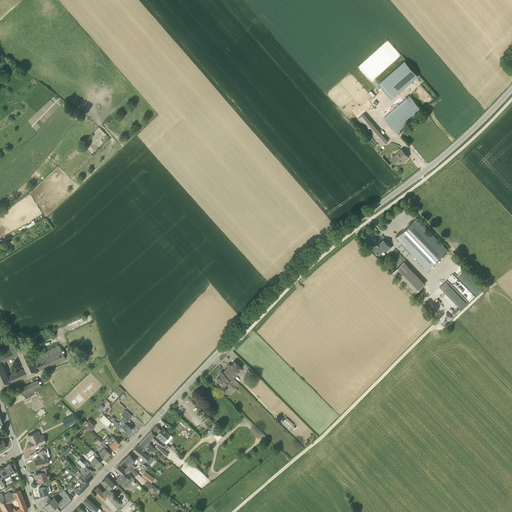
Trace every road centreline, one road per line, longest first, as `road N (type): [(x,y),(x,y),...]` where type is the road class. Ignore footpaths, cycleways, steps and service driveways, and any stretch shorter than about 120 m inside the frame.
road 1 (tertiary): [(511,89),(446,153),(300,267),(65,511)]
road 2 (track): [(431,283),(429,297),(444,311),(440,321),(234,511)]
